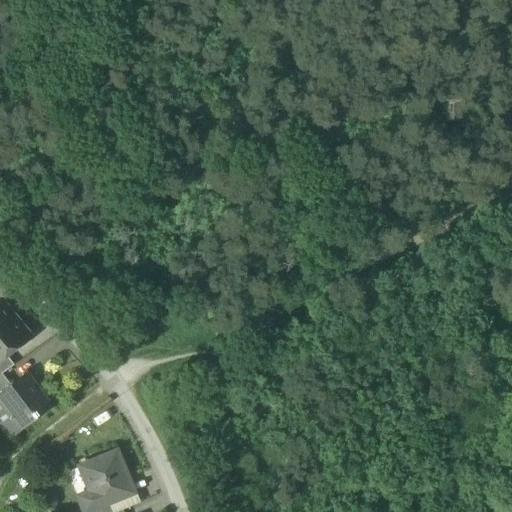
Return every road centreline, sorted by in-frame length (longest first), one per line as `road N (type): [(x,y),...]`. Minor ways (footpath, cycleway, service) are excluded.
road 1 (track): [(511,206),(227,352),(140,388),(96,393),(0,474)]
road 2 (residential): [(119,392),(52,318),(0,277)]
road 3 (residential): [(119,392),(141,424),(174,511)]
